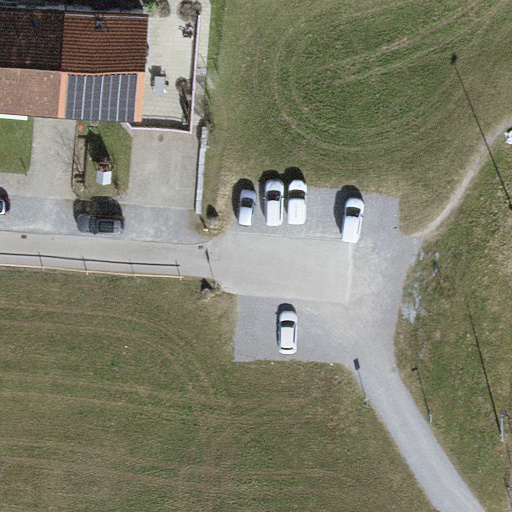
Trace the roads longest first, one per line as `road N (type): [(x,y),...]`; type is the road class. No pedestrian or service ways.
road 1 (residential): [(0,234),(341,264)]
road 2 (track): [(483,511),(417,410),(341,264)]
